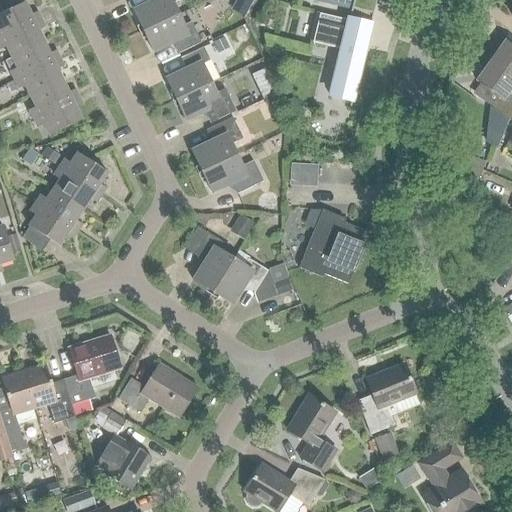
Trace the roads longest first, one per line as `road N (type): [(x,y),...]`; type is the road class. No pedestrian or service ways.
road 1 (residential): [(117,278),(168,186),(78,0)]
road 2 (tertiary): [(442,0),(418,57),(405,125),(410,199),(431,296)]
road 3 (residential): [(431,296),(256,367)]
road 4 (residential): [(256,367),(117,278)]
road 5 (residential): [(200,511),(191,479),(256,367)]
road 6 (tertiary): [(431,296),(511,399)]
road 7 (residential): [(117,278),(0,319)]
